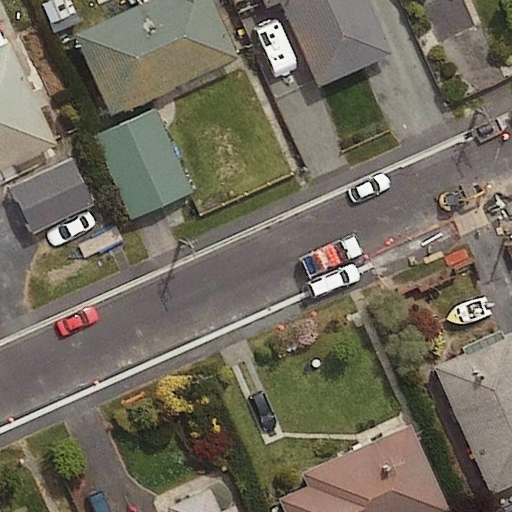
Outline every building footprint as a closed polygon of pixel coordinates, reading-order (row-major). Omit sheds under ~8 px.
[(158,0),(75,37),(111,120),(242,61),(214,0),(158,0)] [(320,90),(393,58),(366,0),(263,0),(268,10),(281,4),(320,90)] [(0,174),(57,149),(10,46),(0,50),(0,174)] [(157,111),(95,139),(132,221),(194,194),(157,111)] [(511,488),(511,335),(436,370),(493,497),(511,488)] [(448,511),(412,429),(303,477),(309,490),(282,502),(285,511),(448,511)] [(238,511),(236,507),(224,511),(219,511),(211,492),(169,510),(170,511),(238,511)]
